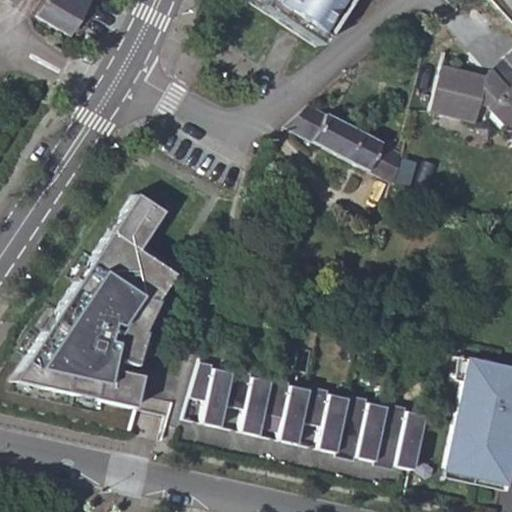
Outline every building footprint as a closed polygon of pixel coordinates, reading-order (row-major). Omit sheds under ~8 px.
[(44,0),(42,3),(34,17),(64,35),(85,0),(44,0)] [(262,0),(257,7),(266,12),(273,0),(262,0)] [(273,0),(266,12),(315,45),(344,0),(273,0)] [(511,38),(496,54),(511,71),(511,72),(511,38)] [(476,71),(433,64),(424,109),(466,116),(469,99),(482,101),(485,104),(500,122),(511,136),(511,72),(511,71),(498,82),(483,65),(476,71)] [(279,127),(387,183),(395,153),(304,104),(291,116),(279,127)] [(484,111),(495,125),(500,122),(485,104),(484,111)] [(131,193),(7,380),(129,407),(136,374),(112,369),(104,368),(106,359),(113,361),(130,365),(138,330),(136,329),(155,301),(153,299),(169,274),(160,267),(132,249),(136,243),(158,211),(131,193)] [(164,261),(136,243),(132,249),(160,267),(164,261)] [(464,358),(454,356),(451,380),(459,381),(464,358)] [(490,364),(464,358),(459,381),(440,466),(470,473),(469,479),(498,490),(499,490),(511,431),(511,400),(511,398),(511,370),(490,367),(490,364)] [(113,361),(106,359),(104,368),(112,369),(113,361)] [(419,415),(191,364),(183,396),(201,401),(196,423),(215,426),(220,404),(240,409),(235,431),(254,435),(258,413),(278,417),(273,440),(292,444),(297,422),(317,426),(312,448),(407,469),(419,415)] [(511,368),(490,364),(490,367),(511,370),(511,398),(511,400),(511,368)] [(470,473),(440,466),(438,476),(498,490),(469,479),(470,473)]
